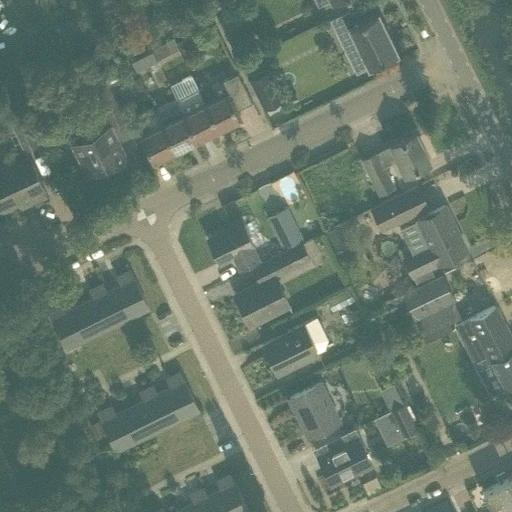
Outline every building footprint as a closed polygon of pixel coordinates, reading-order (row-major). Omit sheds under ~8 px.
[(236,0),(214,0),(219,10),(237,2),(236,0)] [(349,27),(368,66),(397,52),(378,12),(367,17),(360,3),(330,18),(337,33),(349,27)] [(157,60),(159,63),(180,52),(172,37),(151,48),(157,60)] [(131,58),(137,70),(157,60),(151,48),(131,58)] [(153,69),(159,81),(166,77),(160,66),(153,69)] [(269,70),(250,79),(263,105),(281,96),(269,70)] [(205,103),(217,128),(239,117),(236,109),(252,101),(237,72),(210,85),(216,97),(205,103)] [(117,87),(122,98),(144,87),(139,76),(117,87)] [(106,77),(79,89),(86,104),(98,98),(111,124),(124,117),(106,77)] [(183,113),(196,139),(217,128),(205,103),(193,78),(172,89),(183,113)] [(154,108),(162,124),(175,149),(196,139),(183,113),(172,89),(171,89),(175,98),(154,108)] [(29,115),(35,127),(51,119),(45,107),(29,115)] [(9,120),(23,150),(39,142),(25,112),(9,120)] [(111,124),(71,143),(78,156),(87,175),(102,168),(105,174),(130,162),(119,141),(111,124)] [(140,135),(153,161),(175,149),(162,124),(140,135)] [(415,131),(362,157),(362,158),(379,193),(395,185),(385,165),(394,160),(400,174),(405,172),(415,167),(429,160),(415,131)] [(0,169),(0,205),(1,207),(29,193),(32,199),(47,192),(29,156),(0,169)] [(371,207),(381,229),(428,205),(418,184),(371,207)] [(356,198),(321,215),(327,227),(362,210),(356,198)] [(429,245),(403,258),(412,275),(437,262),(437,263),(466,249),(445,204),(416,218),(429,245)] [(268,217),(283,248),(302,238),(296,224),(288,207),(268,217)] [(234,255),(240,268),(258,259),(252,246),(253,246),(239,217),(228,223),(230,227),(208,238),(219,262),(234,255)] [(326,230),(336,251),(346,247),(336,225),(326,230)] [(259,280),(234,293),(250,323),(267,314),(290,302),(280,281),(313,264),(310,257),(303,242),(301,243),(301,242),(277,254),(252,267),(259,280)] [(106,290),(120,319),(147,306),(130,270),(116,277),(119,283),(106,290)] [(442,273),(401,293),(416,322),(425,340),(432,336),(456,324),(455,324),(463,320),(452,300),(455,298),(442,273)] [(79,303),(93,332),(120,319),(106,290),(102,283),(89,290),(92,297),(79,303)] [(48,310),(65,346),(93,332),(79,303),(64,311),(60,304),(48,310)] [(463,320),(455,324),(456,324),(462,338),(477,367),(491,360),(506,387),(507,387),(511,390),(511,389),(511,335),(511,334),(504,321),(496,304),(484,309),(469,317),(463,320)] [(262,341),(277,371),(324,347),(327,337),(316,315),(262,341)] [(51,318),(43,321),(47,331),(55,328),(51,318)] [(363,348),(363,350),(364,356),(372,360),(377,359),(380,354),(380,352),(380,348),(370,343),(367,344),(363,348)] [(156,394),(170,422),(198,408),(180,372),(167,379),(170,387),(156,394)] [(289,395),(308,434),(339,419),(320,381),(289,395)] [(129,407),(143,435),(170,422),(156,394),(152,386),(140,393),(143,400),(129,407)] [(405,401),(391,408),(403,434),(418,427),(405,401)] [(98,413),(116,449),(143,435),(129,407),(115,414),(111,407),(98,413)] [(89,423),(95,437),(106,431),(99,418),(89,423)] [(351,428),(316,445),(321,454),(319,456),(331,482),(370,463),(363,449),(357,437),(355,437),(351,428)] [(207,496),(214,511),(243,511),(248,510),(230,474),(217,481),(221,489),(207,496)] [(511,511),(511,475),(482,489),(493,511),(511,511)] [(180,509),(180,511),(214,511),(207,496),(203,488),(191,494),(195,502),(180,509)]
